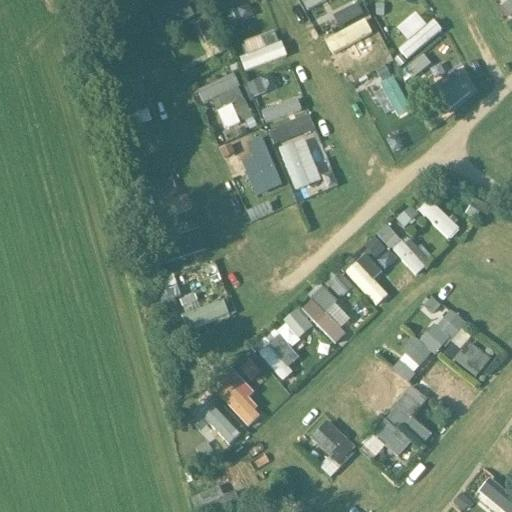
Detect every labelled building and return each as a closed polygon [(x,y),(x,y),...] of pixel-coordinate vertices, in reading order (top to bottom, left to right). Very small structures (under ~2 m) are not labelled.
[(159,0),(153,3),(161,18),(196,1),(194,0),(159,0)] [(511,0),(502,0),(511,14),(511,13),(511,0)] [(251,5),(226,13),(230,25),(255,16),(251,5)] [(342,54),(363,45),(358,34),(373,28),(367,15),(332,31),(342,54)] [(407,44),(399,49),(404,58),(443,35),(435,22),(424,28),(417,15),(397,27),(407,44)] [(196,27),(209,43),(218,36),(206,20),(196,27)] [(278,46),(271,47),(268,35),(246,41),(252,68),(282,61),(278,46)] [(375,64),(387,53),(377,42),(365,53),(375,64)] [(425,56),(405,69),(413,80),(432,67),(425,56)] [(448,113),(473,89),(452,66),(426,89),(448,113)] [(204,105),(239,89),(233,75),(198,91),(204,105)] [(397,118),(410,112),(394,77),(380,84),(397,118)] [(251,100),(267,94),(262,80),(246,86),(251,100)] [(226,131),(252,119),(238,90),(226,96),(230,104),(216,111),(226,131)] [(266,124),(302,114),(298,101),(262,111),(266,124)] [(277,146),(290,139),(285,128),(271,135),(277,146)] [(316,133),(308,136),(319,165),(327,161),(316,133)] [(265,139),(249,142),(253,161),(245,163),(252,195),(277,190),(265,139)] [(306,141),(280,150),(295,192),(321,182),(306,141)] [(174,183),(167,166),(147,174),(154,191),(174,183)] [(151,224),(193,210),(188,195),(146,210),(151,224)] [(448,242),(459,232),(430,202),(419,213),(448,242)] [(410,209),(396,221),(404,229),(417,217),(410,209)] [(387,226),(376,236),(390,251),(401,241),(387,226)] [(166,261),(207,253),(203,230),(161,238),(166,261)] [(366,245),(380,269),(393,261),(378,237),(366,245)] [(410,238),(393,249),(412,275),(428,263),(410,238)] [(376,309),(389,299),(374,280),(381,274),(366,256),(346,272),(376,309)] [(334,271),(323,284),(341,300),(352,286),(334,271)] [(336,348),(347,337),(340,330),(351,320),(319,286),(308,296),(313,301),(302,311),(336,348)] [(434,316),(441,306),(430,298),(423,308),(434,316)] [(224,301),(199,308),(197,302),(181,306),(187,329),(229,318),(224,301)] [(297,309),(282,323),(299,341),(314,327),(297,309)] [(379,359),(363,379),(384,396),(373,410),(383,418),(462,321),(448,310),(420,345),(414,340),(391,369),(379,359)] [(274,331),(253,349),(281,380),(302,361),(274,331)] [(451,341),(459,350),(470,341),(462,332),(451,341)] [(468,343),(453,361),(475,378),(489,360),(468,343)] [(250,362),(241,370),(252,383),(262,374),(250,362)] [(211,385),(250,428),(262,417),(247,401),(254,395),(229,368),(211,385)] [(449,412),(467,393),(448,376),(430,395),(449,412)] [(423,447),(432,436),(412,419),(427,401),(411,387),(363,446),(377,458),(384,449),(398,460),(414,440),(423,447)] [(225,451),(241,434),(207,404),(192,421),(225,451)] [(319,467),(329,477),(357,451),(328,421),(309,438),(328,458),(319,467)] [(497,511),(511,511),(511,497),(489,479),(476,495),(497,511)] [(230,480),(196,500),(203,511),(205,511),(238,493),(230,480)]
